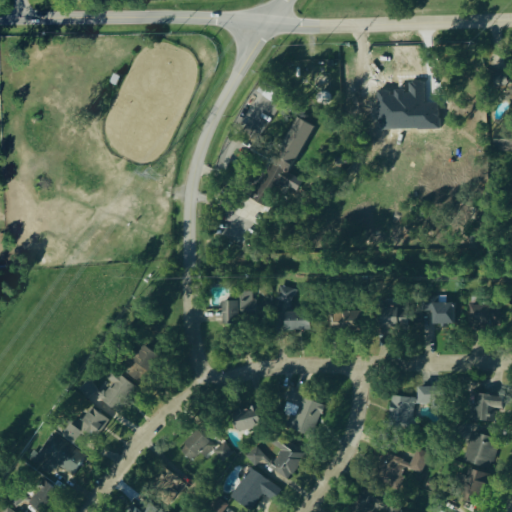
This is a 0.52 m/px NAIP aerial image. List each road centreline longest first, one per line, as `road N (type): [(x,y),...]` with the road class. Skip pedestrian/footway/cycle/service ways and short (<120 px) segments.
road 1 (residential): [(204,385),(187,324),(189,183),(216,110),(268,27)]
road 2 (residential): [(204,385),(269,368),(511,362)]
road 3 (tertiary): [(0,21),(198,19),(268,27)]
road 4 (tertiary): [(268,27),(511,19)]
road 5 (residential): [(85,511),(152,423),(204,385)]
road 6 (residential): [(308,511),(356,431),(360,366)]
